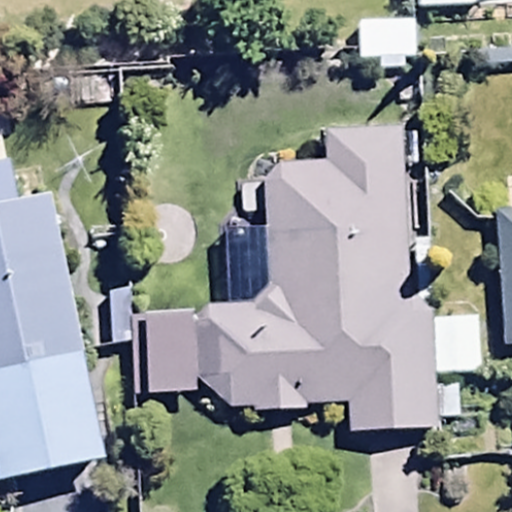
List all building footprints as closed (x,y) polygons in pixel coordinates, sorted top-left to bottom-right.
[(379,75),(378,84),(415,85),(416,37),(361,36),(361,75),(379,75)] [(347,449),(435,449),(434,389),(433,336),(433,327),(406,310),(403,145),(328,146),(329,176),(282,178),(266,194),(270,304),(258,319),(220,319),(194,387),(232,424),(304,429),(304,419),(347,419),(347,449)] [(0,499),(0,502),(109,484),(54,217),(19,223),(13,186),(0,188),(0,499)] [(511,223),(497,224),(504,351),(511,350),(511,223)] [(433,336),(434,389),(480,389),(480,336),(433,336)]
